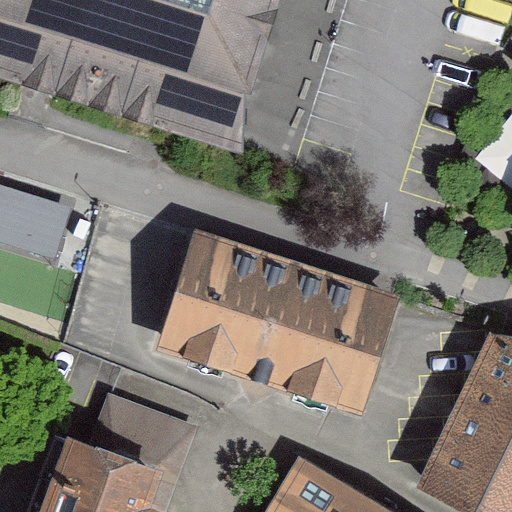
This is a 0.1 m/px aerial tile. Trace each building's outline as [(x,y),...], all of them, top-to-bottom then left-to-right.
[(283,0),(0,0),(0,76),(234,152),(283,0)] [(0,235),(58,252),(73,201),(0,179),(0,235)] [(401,288),(194,223),(156,342),(363,407),(397,302),(401,288)] [(511,511),(511,327),(491,325),(419,475),(490,511),(511,511)] [(94,430),(68,421),(36,511),(164,511),(197,422),(108,391),(94,430)] [(402,511),(306,453),(270,511),(402,511)]
